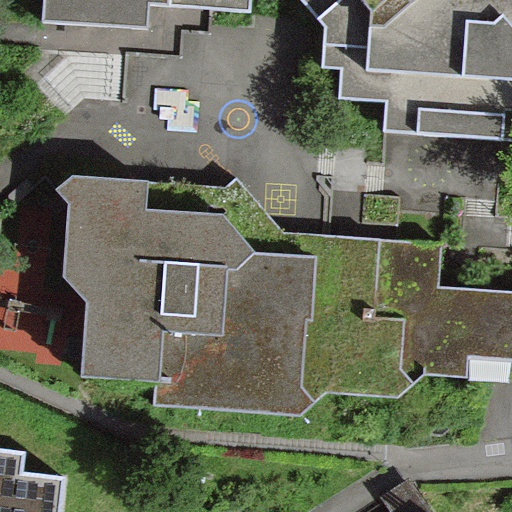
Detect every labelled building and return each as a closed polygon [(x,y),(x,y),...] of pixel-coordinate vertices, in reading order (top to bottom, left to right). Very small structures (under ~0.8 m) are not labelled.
[(252,0),(45,0),(45,19),(251,28),(252,0)] [(310,0),(333,25),(331,62),(356,66),(363,11),(355,0),(310,0)] [(511,0),(389,0),(363,11),(356,66),(354,88),(399,90),(397,120),(511,122),(511,0)] [(250,180),(80,173),(76,275),(96,276),(92,368),(163,371),(162,396),(308,403),(309,386),(418,391),(419,367),(484,370),(485,349),(511,350),(511,282),(439,279),(440,238),(297,232),(250,180)] [(0,511),(67,511),(71,486),(0,479),(0,511)]
